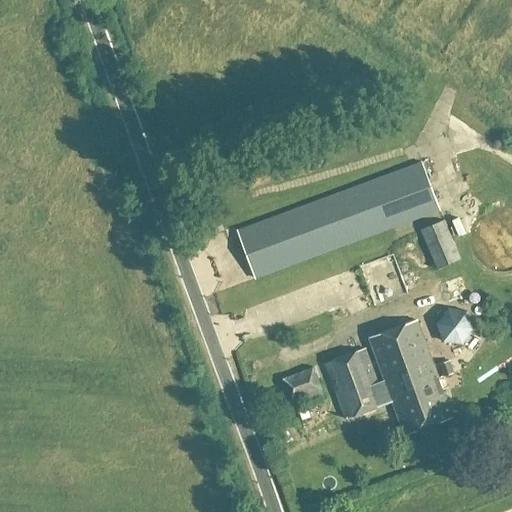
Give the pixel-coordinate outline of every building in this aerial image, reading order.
[(255,279),(438,211),(421,163),(237,231),(255,279)] [(511,218),(469,226),(476,267),(511,261),(511,218)] [(460,260),(442,221),(420,232),(438,270),(460,260)] [(442,393),(416,321),(369,338),(385,381),(377,385),(364,349),(325,364),(345,420),(392,402),(404,436),(452,418),(443,393),(442,393)] [(470,347),(469,322),(441,323),(442,348),(470,347)] [(322,394),(313,368),(283,379),(290,400),(292,405),(322,394)]
